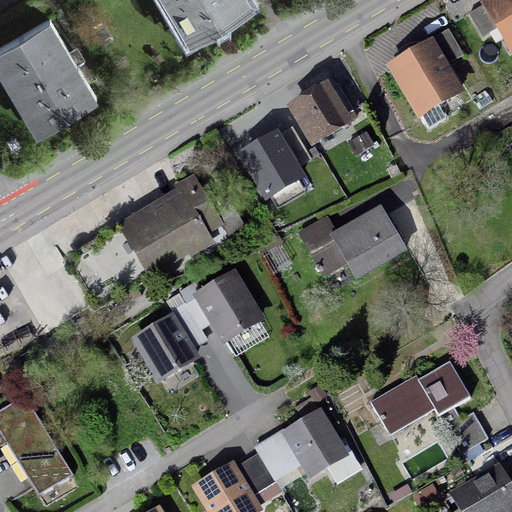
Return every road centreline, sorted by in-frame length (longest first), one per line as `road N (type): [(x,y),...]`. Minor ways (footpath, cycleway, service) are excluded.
road 1 (primary): [(376,0),(11,216)]
road 2 (residential): [(90,511),(285,394)]
road 3 (residential): [(511,281),(480,311),(482,334),(511,394)]
